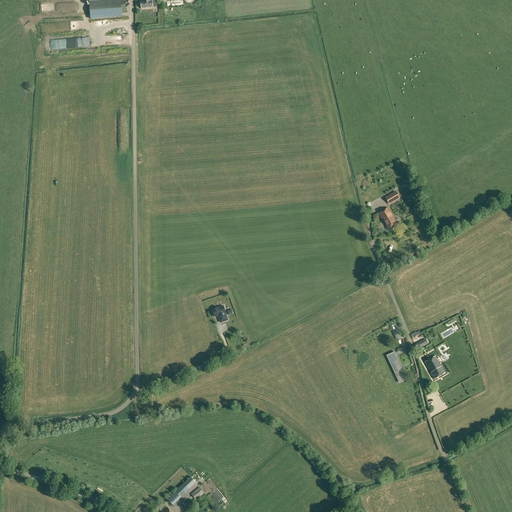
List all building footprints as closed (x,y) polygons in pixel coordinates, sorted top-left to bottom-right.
[(90,11),(91,19),(123,16),(122,12),(126,12),(125,0),(89,0),(90,6),(87,7),(87,11),(90,11)] [(140,0),(141,8),(158,7),(157,1),(156,1),(155,0),(140,0)] [(385,197),(389,205),(400,198),(396,191),(385,197)] [(406,198),(408,203),(416,199),(417,200),(421,197),(418,192),(414,195),(413,194),(406,198)] [(384,222),(388,229),(397,224),(392,217),(393,217),(388,208),(379,213),(384,222)] [(218,316),(220,322),(227,320),(225,313),(226,313),(224,306),(212,310),(213,312),(212,312),(213,315),(214,315),(215,317),(218,316)] [(401,382),(389,356),(382,359),(394,385),(401,382)] [(425,362),(434,379),(445,373),(435,356),(425,362)] [(168,499),(173,505),(196,482),(191,477),(168,499)] [(191,494),(195,499),(200,495),(200,496),(204,493),(199,487),(191,494)]
